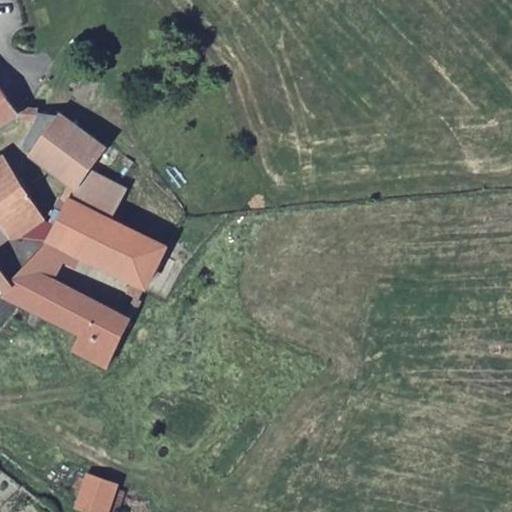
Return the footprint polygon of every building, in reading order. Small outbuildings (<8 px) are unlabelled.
[(0,128),(22,117),(0,85),(0,128)] [(23,150),(34,159),(62,118),(43,115),(23,150)] [(77,190),(73,204),(114,224),(129,192),(93,171),(107,149),(62,118),(34,159),(77,190)] [(0,205),(18,235),(33,239),(51,243),(58,231),(44,217),(5,160),(0,163),(0,205)] [(55,214),(65,219),(72,206),(62,201),(55,214)] [(140,303),(167,248),(114,224),(73,204),(72,206),(65,219),(58,231),(51,243),(88,260),(135,284),(130,296),(140,303)] [(0,245),(18,235),(0,205),(0,245)] [(27,246),(39,257),(51,243),(33,239),(27,246)] [(7,293),(25,304),(34,310),(54,281),(67,266),(77,273),(88,260),(51,243),(39,257),(38,257),(31,266),(13,287),(7,293)] [(0,299),(7,293),(13,287),(3,274),(0,276),(0,299)] [(54,281),(34,310),(81,338),(75,349),(111,366),(133,319),(54,281)] [(86,511),(111,511),(121,487),(92,477),(81,510),(86,511)]
